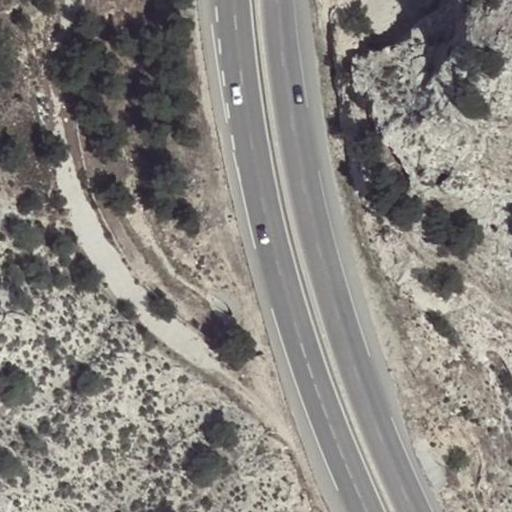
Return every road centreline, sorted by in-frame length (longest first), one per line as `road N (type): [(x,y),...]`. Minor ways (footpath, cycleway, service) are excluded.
road 1 (trunk): [(416,511),(362,384),(321,249),(277,0)]
road 2 (trunk): [(247,128),(308,371),(363,511)]
road 3 (trunk): [(224,0),(247,128)]
road 4 (trunk): [(234,0),(247,128)]
